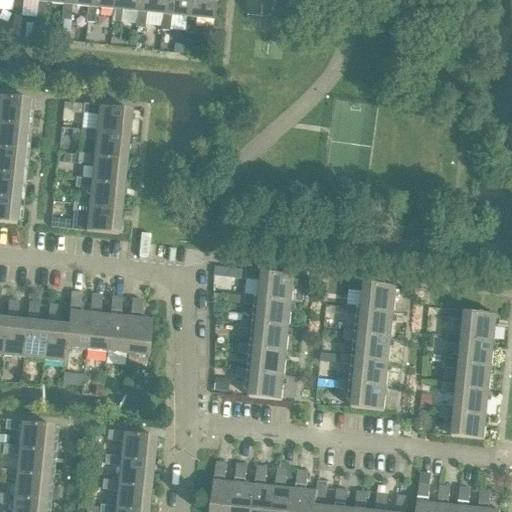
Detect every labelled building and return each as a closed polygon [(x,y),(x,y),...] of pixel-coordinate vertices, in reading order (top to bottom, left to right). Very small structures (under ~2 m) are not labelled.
[(12,0),(11,15),(20,16),(21,1),(37,2),(37,0),(12,0)] [(37,0),(37,2),(36,18),(44,19),(46,4),(62,5),(62,0),(37,0)] [(62,0),(62,5),(60,21),(69,21),(71,6),(87,8),(87,0),(62,0)] [(87,0),(87,8),(85,23),(94,24),(96,9),(111,10),(112,0),(87,0)] [(112,0),(111,10),(110,26),(119,27),(120,11),(136,13),(137,0),(112,0)] [(137,0),(136,13),(135,28),(143,29),(145,14),(161,15),(162,0),(137,0)] [(162,0),(161,15),(159,31),(168,32),(170,16),(185,18),(187,0),(162,0)] [(187,0),(185,18),(184,33),(193,34),(194,19),(213,21),(215,0),(187,0)] [(25,24),(23,39),(33,40),(35,25),(25,24)] [(196,42),(195,56),(209,58),(210,44),(196,42)] [(0,123),(26,126),(28,101),(0,98),(0,123)] [(97,116),(96,131),(95,133),(128,137),(130,112),(98,109),(99,107),(83,105),(68,104),(67,113),(97,116)] [(0,148),(23,151),(26,126),(0,123),(0,148)] [(80,132),(79,139),(95,140),(93,156),(93,158),(125,162),(128,137),(95,133),(96,131),(80,130),(80,132)] [(0,173),(20,176),(23,151),(0,148),(0,173)] [(92,165),(90,180),(90,183),(122,186),(125,162),(93,158),(93,156),(78,154),(78,156),(63,155),(63,162),(92,165)] [(0,198),(18,201),(20,176),(0,173),(0,198)] [(89,189),(88,205),(88,208),(120,211),(122,186),(90,183),(90,180),(75,179),(74,188),(89,189)] [(0,223),(15,226),(18,201),(0,198),(0,223)] [(87,215),(85,233),(117,236),(120,211),(88,208),(88,205),(73,204),(72,213),(87,215)] [(215,268),(215,276),(246,280),(245,296),(260,298),(260,299),(292,303),(294,278),(262,275),(263,273),(247,271),(215,268)] [(364,293),(362,308),(362,310),(394,313),(397,289),(365,285),(365,284),(349,282),(348,291),(364,293)] [(71,294),(68,327),(65,350),(66,350),(86,352),(90,315),(89,315),(79,314),(80,295),(71,294)] [(90,315),(86,352),(106,354),(110,317),(109,317),(99,316),(101,297),(91,296),(89,315),(90,315)] [(228,296),(228,303),(244,305),(244,298),(228,296)] [(245,296),(244,305),(259,306),(257,322),(257,324),(289,327),(292,303),(260,299),(260,298),(245,296)] [(110,317),(106,354),(126,356),(130,319),(119,318),(121,300),(111,299),(109,317),(110,317)] [(130,319),(126,356),(146,358),(150,321),(139,320),(141,302),(131,301),(130,319)] [(7,320),(3,358),(23,360),(27,323),(16,322),(18,303),(9,302),(7,320)] [(27,323),(23,360),(44,362),(48,325),(47,325),(37,324),(38,306),(29,305),(27,323)] [(48,325),(44,362),(64,364),(66,350),(65,350),(68,327),(57,326),(59,308),(49,307),(47,325),(48,325)] [(361,317),(359,333),(359,335),(391,338),(394,313),(362,310),(362,308),(347,307),(346,315),(361,317)] [(464,321),(462,337),(462,338),(494,342),(497,317),(465,314),(465,312),(449,310),(448,319),(464,321)] [(242,321),(241,329),(256,331),(255,347),(254,349),(287,352),(289,328),(289,327),(257,324),(257,322),(242,321)] [(358,342),(357,357),(356,360),(389,363),(391,338),(359,335),(359,333),(344,331),(343,340),(358,342)] [(461,346),(459,361),(459,363),(492,367),(494,342),(462,338),(462,337),(447,335),(446,344),(461,346)] [(240,345),(239,354),(254,356),(252,371),(252,373),(284,377),(287,352),(254,349),(255,347),(240,345)] [(356,366),(354,382),(354,384),(386,388),(389,363),(356,360),(357,357),(341,356),(340,365),(356,366)] [(458,370),(457,386),(456,388),(489,391),(492,367),(459,363),(459,361),(444,360),(443,368),(458,370)] [(237,370),(236,378),(251,380),(249,398),(281,402),(284,377),(252,373),(252,371),(237,370)] [(73,375),(72,387),(82,388),(83,376),(73,375)] [(214,394),(224,395),(225,391),(228,392),(230,380),(216,378),(214,394)] [(319,381),(318,387),(338,389),(353,391),(351,409),(384,413),(386,388),(354,384),(354,382),(339,380),(339,383),(319,381)] [(456,395),(454,410),(454,413),(486,416),(489,391),(456,388),(457,386),(442,384),(441,393),(456,395)] [(422,396),(421,407),(431,408),(432,397),(422,396)] [(453,419),(451,438),(484,441),(486,416),(454,413),(454,410),(439,409),(438,417),(453,419)] [(19,432),(18,447),(18,449),(50,452),(52,427),(21,424),(21,422),(5,421),(4,430),(19,432)] [(107,431),(106,440),(121,442),(120,458),(120,459),(152,463),(152,462),(154,438),(123,435),(123,433),(107,431)] [(0,435),(0,444),(8,445),(9,437),(0,435)] [(17,456),(15,472),(15,474),(47,477),(50,452),(18,449),(18,447),(3,445),(2,454),(17,456)] [(105,456),(104,465),(119,466),(117,482),(117,484),(149,488),(152,463),(120,459),(120,458),(105,456)] [(216,463),(211,511),(231,511),(235,484),(225,483),(226,464),(216,463)] [(235,484),(231,511),(252,511),(255,486),(245,485),(247,466),(236,465),(235,484)] [(255,486),(252,511),(272,511),(275,488),(265,487),(267,468),(257,467),(255,486)] [(0,478),(14,480),(13,496),(12,499),(45,502),(47,477),(15,474),(15,472),(0,469),(0,478)] [(275,488),(272,511),(293,511),(296,490),(285,489),(287,470),(277,469),(275,488)] [(296,490),(293,511),(313,511),(315,492),(306,491),(307,472),(297,471),(296,490)] [(102,480),(101,489),(116,491),(115,507),(114,509),(142,511),(146,511),(147,511),(149,488),(117,484),(117,482),(102,480)] [(429,485),(419,484),(416,511),(436,511),(438,505),(427,504),(429,485)] [(439,486),(438,505),(436,511),(457,511),(458,507),(447,506),(449,487),(439,486)] [(315,492),(313,511),(334,511),(334,508),(324,507),(326,489),(316,488),(315,492)] [(458,507),(457,511),(477,511),(478,509),(468,508),(470,489),(460,488),(458,507)] [(334,508),(334,511),(354,511),(355,510),(345,509),(347,491),(336,490),(334,508)] [(478,509),(477,511),(499,511),(488,510),(490,491),(480,490),(478,509)] [(355,510),(354,511),(370,511),(365,511),(367,493),(357,492),(355,510)] [(0,503),(12,505),(10,511),(43,511),(45,502),(12,499),(13,496),(0,494),(0,503)] [(375,511),(385,511),(387,495),(377,494),(375,511)] [(395,511),(406,511),(408,497),(397,496),(395,511)]
